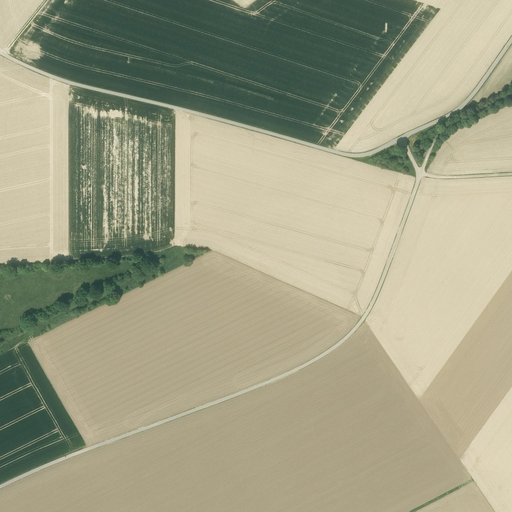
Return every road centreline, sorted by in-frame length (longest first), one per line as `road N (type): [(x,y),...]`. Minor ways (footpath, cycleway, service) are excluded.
road 1 (unclassified): [(420,174),(374,299),(333,348),(0,487)]
road 2 (unclassified): [(0,52),(65,84),(357,157),(397,139)]
road 3 (unclassified): [(397,139),(462,107),(511,39)]
